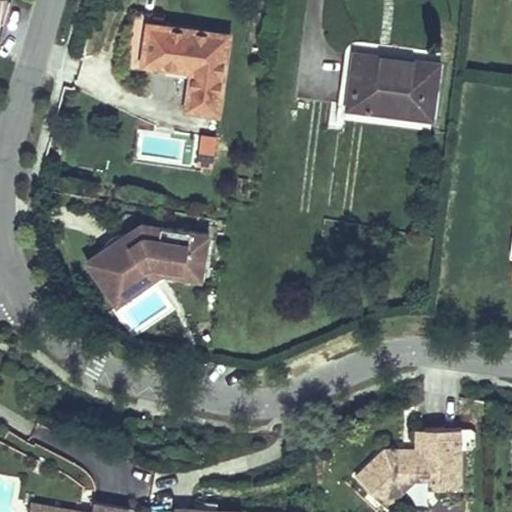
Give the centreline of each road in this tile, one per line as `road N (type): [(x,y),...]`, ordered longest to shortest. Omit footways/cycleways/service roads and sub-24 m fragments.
road 1 (residential): [(17,299),(93,364),(225,401),(271,400),(414,351),(511,364)]
road 2 (residential): [(49,0),(0,172)]
